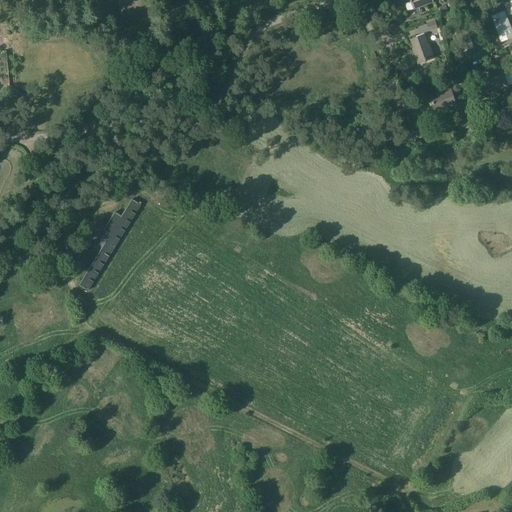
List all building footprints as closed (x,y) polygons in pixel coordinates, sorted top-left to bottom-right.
[(410,0),(414,10),(434,3),(433,0),(410,0)] [(511,38),(511,29),(505,11),(491,16),(501,42),(511,38)] [(473,48),(466,28),(455,31),(462,51),(473,48)] [(419,62),(432,57),(425,36),(412,41),(419,62)] [(0,51),(8,50),(9,50),(8,38),(0,38),(0,51)] [(0,82),(11,82),(8,50),(0,51),(0,82)] [(481,79),(486,95),(509,87),(503,71),(481,79)] [(436,92),(437,94),(429,97),(435,112),(457,104),(451,87),(436,92)] [(140,205),(131,200),(121,217),(114,213),(103,230),(110,235),(78,285),(87,291),(140,205)]
